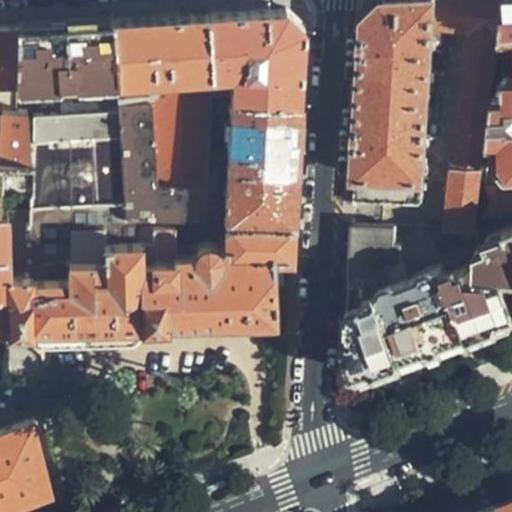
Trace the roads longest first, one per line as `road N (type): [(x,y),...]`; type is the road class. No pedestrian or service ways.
road 1 (residential): [(328,479),(313,433),(338,0)]
road 2 (secondary): [(511,407),(328,479)]
